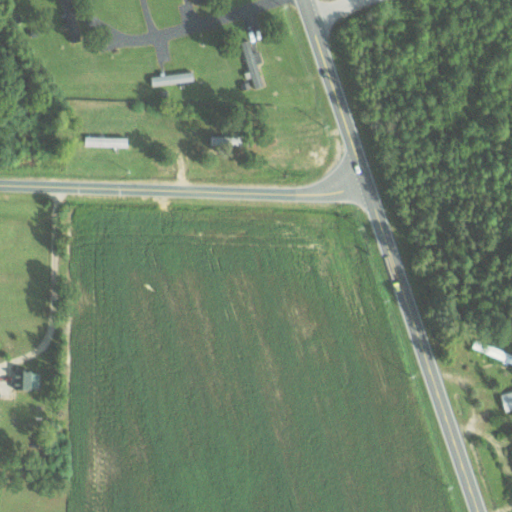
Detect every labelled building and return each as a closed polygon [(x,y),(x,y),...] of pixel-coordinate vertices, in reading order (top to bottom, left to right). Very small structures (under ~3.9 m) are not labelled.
[(253,88),(262,85),(256,62),(261,61),(258,50),(252,52),(248,40),(240,42),(253,88)] [(151,75),(151,84),(181,83),(181,74),(151,75)] [(511,358),(511,355),(485,342),(481,350),(510,363),(511,358)] [(18,375),(13,375),(13,389),(39,389),(38,371),(18,372),(18,375)] [(511,389),(499,394),(505,412),(511,409),(511,389)]
